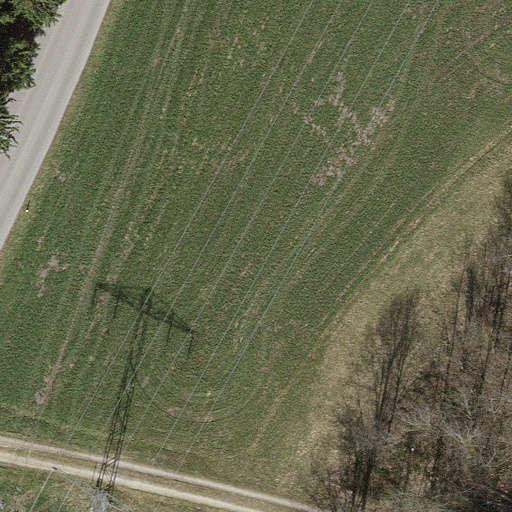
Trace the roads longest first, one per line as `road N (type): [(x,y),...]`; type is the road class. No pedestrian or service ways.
road 1 (track): [(0,452),(263,511)]
road 2 (tertiary): [(0,204),(80,0)]
